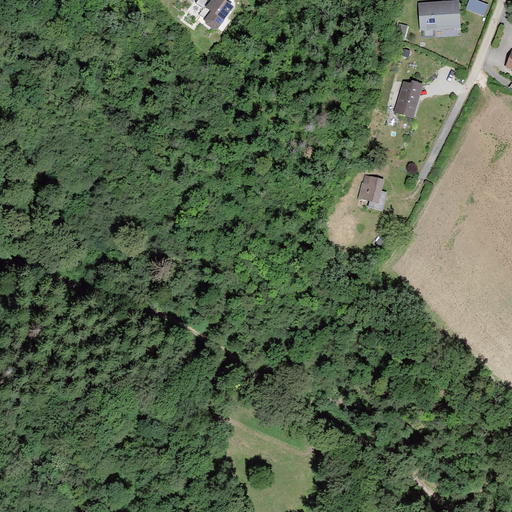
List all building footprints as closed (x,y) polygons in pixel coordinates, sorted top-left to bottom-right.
[(235,9),(220,0),(197,0),(193,7),(212,19),(205,28),(217,36),(235,9)] [(472,0),(469,0),(466,11),(486,18),(490,7),(472,0)] [(459,2),(419,4),(421,39),(461,37),(459,2)] [(426,89),(405,83),(395,117),(416,123),(426,89)] [(386,183),(367,178),(360,203),(372,207),(370,214),(385,218),(391,197),(383,194),(386,183)]
